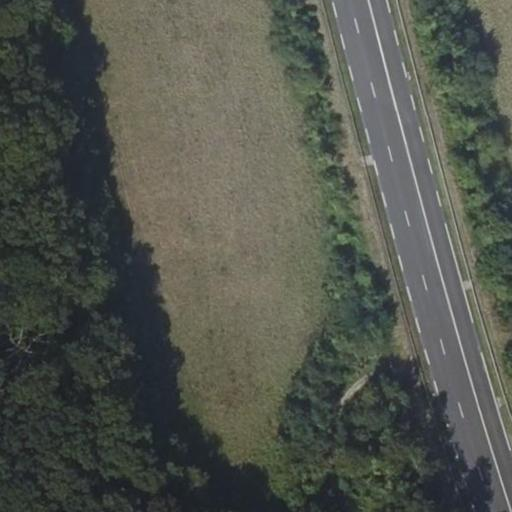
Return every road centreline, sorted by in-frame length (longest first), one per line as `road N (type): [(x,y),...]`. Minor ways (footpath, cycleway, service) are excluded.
road 1 (primary): [(363,0),(499,511)]
road 2 (track): [(511,329),(345,382),(325,413),(320,461),(340,511)]
